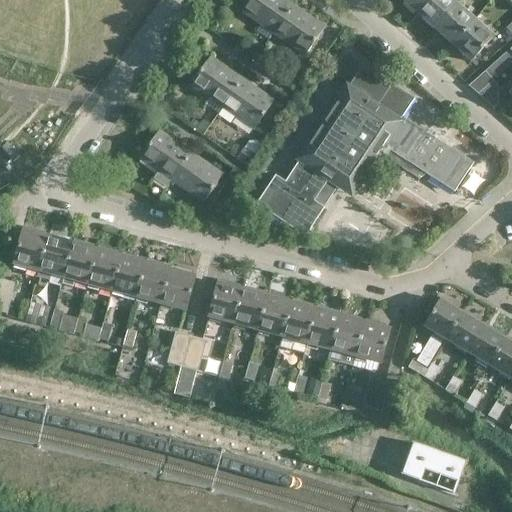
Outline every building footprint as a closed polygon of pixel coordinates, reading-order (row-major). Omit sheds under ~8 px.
[(273,34),(293,6),(284,0),(249,0),(241,12),(273,34)] [(401,0),(415,12),(424,3),(426,0),(401,0)] [(434,29),(456,4),(450,0),(426,0),(424,3),(415,12),(434,29)] [(452,45),(474,21),(456,4),(434,29),(452,45)] [(293,6),(273,34),(305,56),(324,27),(293,6)] [(474,21),(452,45),(471,62),(493,37),(474,21)] [(511,58),(506,52),(484,72),(492,81),(511,63),(511,58)] [(223,108),(242,80),(210,57),(190,86),(223,108)] [(472,164),(402,118),(414,100),(387,83),(362,66),(284,183),(274,177),(263,193),(255,206),(303,237),(336,187),(352,198),(380,155),(416,179),(422,177),(424,174),(453,193),(472,164)] [(492,81),(484,72),(468,86),(477,94),(492,81)] [(242,80),(223,108),(254,130),(273,101),(242,80)] [(171,181),(172,181),(192,153),(160,131),(140,159),(158,172),(154,179),(167,188),(171,181)] [(192,153),(172,181),(189,193),(203,202),(210,193),(223,174),(192,153)] [(39,273),(48,239),(38,236),(39,232),(26,228),(25,232),(23,232),(14,266),(39,273)] [(49,234),(48,239),(39,273),(63,279),(72,245),(61,242),(63,238),(49,234)] [(72,245),(63,279),(88,286),(97,252),(86,249),(87,245),(74,241),(72,245)] [(98,248),(97,252),(88,286),(112,293),(121,258),(109,255),(110,251),(98,248)] [(122,254),(121,258),(112,293),(136,299),(146,265),(145,265),(134,262),(135,258),(122,254)] [(146,265),(136,299),(161,306),(170,272),(158,269),(159,264),(146,261),(145,265),(146,265)] [(171,267),(170,272),(161,306),(186,312),(195,279),(182,275),(183,270),(171,267)] [(0,310),(7,312),(15,284),(1,281),(0,286),(0,310)] [(235,326),(245,288),(244,288),(243,292),(232,289),(233,285),(221,281),(219,286),(218,285),(209,319),(235,326)] [(245,288),(235,326),(258,333),(268,298),(256,295),(257,291),(245,288)] [(269,294),(268,298),(258,333),(282,339),(291,305),(280,302),(281,298),(269,294)] [(445,340),(462,313),(440,299),(423,326),(445,340)] [(293,301),(291,305),(282,339),(306,345),(316,311),(305,308),(306,304),(293,301)] [(39,307),(31,305),(26,321),(35,324),(39,307)] [(317,307),(316,311),(306,345),(331,352),(340,318),(329,315),(330,311),(317,307)] [(63,314),(55,312),(51,328),(59,330),(63,314)] [(483,326),(462,313),(445,340),(467,353),(483,326)] [(353,365),(355,358),(364,324),(352,321),(353,317),(341,314),(340,318),(331,352),(329,359),(353,365)] [(87,320),(79,318),(75,334),(83,337),(87,320)] [(379,324),(365,321),(364,324),(355,358),(380,365),(389,331),(378,328),(379,324)] [(111,327),(103,325),(99,341),(107,343),(111,327)] [(504,338),(483,326),(467,353),(488,366),(504,338)] [(136,334),(128,331),(123,347),(132,350),(136,334)] [(183,369),(191,338),(176,334),(167,365),(183,369)] [(191,338),(183,369),(198,373),(207,343),(191,338)] [(511,373),(511,343),(504,338),(488,366),(509,378),(511,373)] [(424,377),(432,364),(423,359),(415,372),(424,377)] [(233,365),(225,363),(221,379),(229,381),(233,365)] [(432,364),(424,377),(432,382),(440,369),(432,364)] [(257,367),(249,365),(245,381),(253,383),(257,367)] [(282,373),(274,371),(269,387),(278,389),(282,373)] [(306,380),(297,377),(293,394),(301,396),(306,380)] [(452,377),(444,391),(452,396),(460,382),(452,377)] [(378,412),(386,384),(370,379),(362,407),(378,412)] [(330,386),(321,384),(317,400),(325,402),(330,386)] [(473,390),(465,403),(474,409),(482,395),(473,390)] [(494,403),(486,416),(495,421),(503,408),(494,403)] [(412,444),(400,474),(452,492),(463,463),(412,444)]
